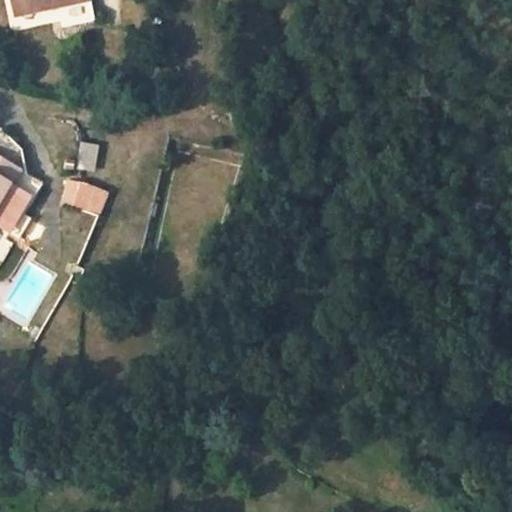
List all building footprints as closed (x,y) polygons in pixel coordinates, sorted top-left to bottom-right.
[(15,0),(18,9),(51,3),(52,7),(59,6),(92,0),(91,0),(15,0)] [(59,6),(63,26),(95,21),(92,0),(59,6)] [(0,208),(4,202),(25,214),(44,183),(0,157),(0,208)] [(90,184),(71,180),(63,206),(83,211),(90,184)] [(4,202),(0,208),(0,225),(20,237),(31,218),(25,214),(4,202)] [(179,318),(150,312),(147,327),(176,333),(179,318)]
